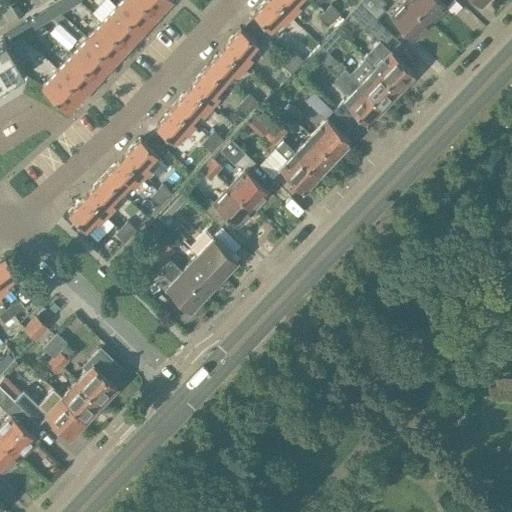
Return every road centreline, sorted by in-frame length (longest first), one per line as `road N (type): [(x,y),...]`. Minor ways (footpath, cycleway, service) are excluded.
road 1 (tertiary): [(193,391),(511,54)]
road 2 (residential): [(8,228),(133,110),(231,0)]
road 3 (residential): [(8,228),(193,391)]
road 4 (tertiary): [(78,511),(193,391)]
